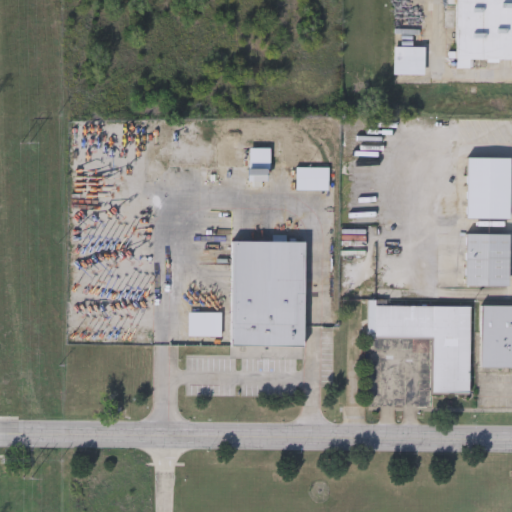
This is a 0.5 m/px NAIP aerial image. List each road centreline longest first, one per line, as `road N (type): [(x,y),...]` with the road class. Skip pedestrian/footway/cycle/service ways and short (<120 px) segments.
road 1 (secondary): [(0,435),(360,441)]
road 2 (secondary): [(511,441),(360,441)]
